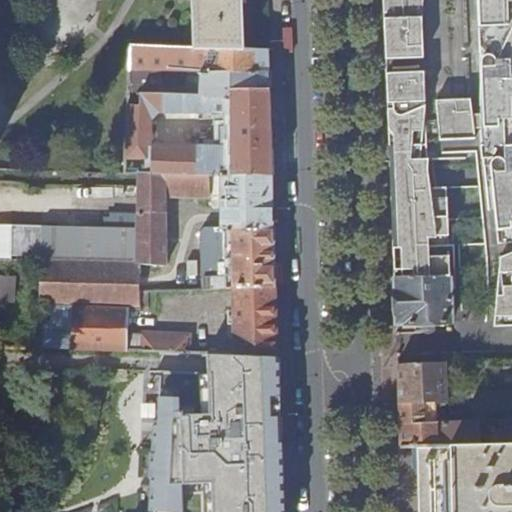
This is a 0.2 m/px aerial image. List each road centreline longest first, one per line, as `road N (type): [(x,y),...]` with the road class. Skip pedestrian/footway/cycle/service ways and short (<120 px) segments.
road 1 (residential): [(300,0),(313,364)]
road 2 (residential): [(361,351),(350,0)]
road 3 (residential): [(314,382),(317,511)]
road 4 (residential): [(368,511),(364,388)]
